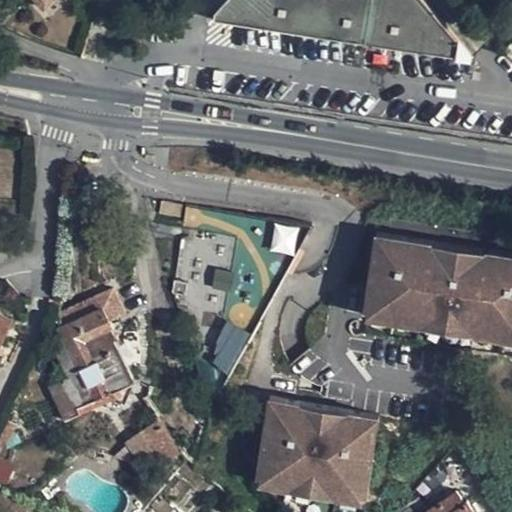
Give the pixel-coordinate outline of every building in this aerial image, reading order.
[(468,53),(419,0),(222,0),(208,16),(208,22),(467,58),(468,53)] [(226,390),(286,274),(310,226),(186,208),(173,298),(177,305),(203,388),(226,390)] [(394,240),(368,237),(359,312),(364,313),(511,333),(511,266),(505,266),(506,257),(465,251),(466,259),(451,258),(452,249),(410,243),(409,253),(394,250),(394,240)] [(410,243),(394,240),(394,250),(409,253),(410,243)] [(465,251),(452,249),(451,258),(466,259),(465,251)] [(114,339),(117,338),(96,295),(73,308),(78,319),(57,329),(62,336),(51,342),(66,377),(49,387),(64,420),(77,415),(74,408),(96,398),(100,404),(109,408),(119,407),(126,402),(134,381),(114,339)] [(363,318),(511,340),(511,333),(364,313),(363,318)] [(0,340),(10,319),(0,314),(0,340)] [(77,415),(84,412),(100,404),(96,398),(74,408),(77,415)] [(277,483),(296,411),(286,411),(286,403),(271,402),(260,481),(262,481),(277,483)] [(296,411),(277,483),(284,484),(368,494),(372,494),(381,414),(367,412),(368,419),(354,417),(354,411),(300,405),(298,411),(296,411)] [(12,408),(7,419),(16,423),(20,413),(12,408)] [(181,450),(159,418),(138,432),(153,455),(157,452),(164,462),(181,450)] [(284,484),(282,489),(368,500),(368,494),(284,484)] [(430,511),(474,511),(468,502),(463,505),(456,494),(430,511)]
